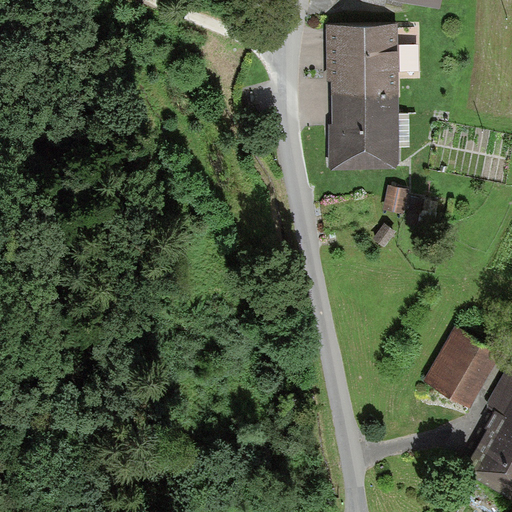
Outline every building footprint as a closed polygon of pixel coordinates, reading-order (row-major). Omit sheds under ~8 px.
[(405,25),(332,26),(334,170),(406,169),(405,25)] [(388,211),(409,215),(413,189),(392,186),(388,211)] [(416,194),(410,216),(438,223),(444,201),(416,194)] [(505,353),(456,326),(427,378),(475,406),(505,353)] [(511,370),(494,404),(505,410),(472,471),(511,492),(511,370)]
